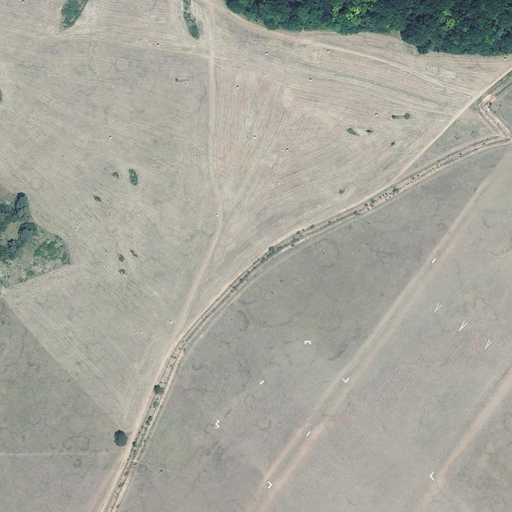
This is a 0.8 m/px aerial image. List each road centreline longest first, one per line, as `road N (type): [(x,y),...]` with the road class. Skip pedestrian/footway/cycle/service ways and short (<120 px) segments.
road 1 (track): [(0,22),(39,35),(232,59),(459,113)]
road 2 (track): [(170,352),(261,254),(383,188),(511,67)]
road 3 (track): [(102,511),(221,228)]
road 4 (track): [(480,92),(276,31),(207,0)]
road 5 (track): [(221,228),(212,169),(212,0)]
road 6 (track): [(221,228),(254,167),(298,37)]
road 7 (track): [(392,181),(480,138),(511,139)]
